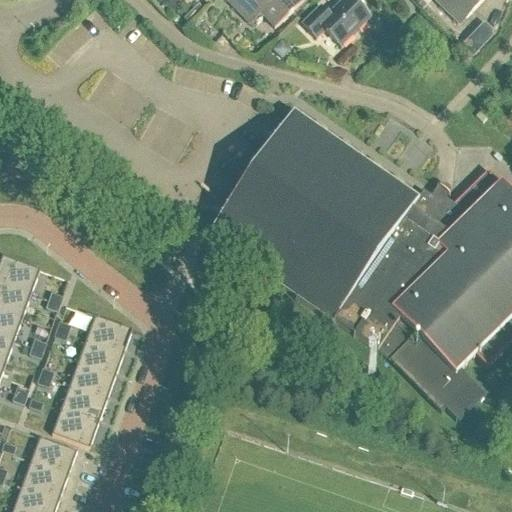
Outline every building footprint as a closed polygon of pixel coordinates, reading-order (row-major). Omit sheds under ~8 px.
[(171,18),(182,8),(174,0),(165,0),(159,6),(171,18)] [(223,0),(223,1),(249,29),(259,19),(273,33),(303,4),(299,0),(223,0)] [(432,0),(431,2),(458,29),(486,0),(432,0)] [(368,24),(346,1),(328,19),(319,10),(299,29),(315,44),(323,36),(339,52),(368,24)] [(282,44),(272,53),(281,63),(287,58),(287,49),(282,44)] [(479,115),(475,119),(482,126),(486,122),(479,115)] [(511,195),(507,197),(487,175),(454,209),(433,196),(430,201),(423,196),(418,203),(292,118),(206,242),(389,367),(442,418),(446,413),(460,427),(487,400),(460,373),(477,360),(488,371),(511,347),(511,195)] [(2,261),(0,265),(0,288),(31,299),(39,275),(2,261)] [(0,288),(0,314),(22,322),(31,299),(0,288)] [(51,298),(48,306),(59,310),(62,302),(51,298)] [(48,306),(46,313),(57,317),(59,310),(48,306)] [(0,314),(0,340),(14,346),(22,322),(0,314)] [(94,321),(85,345),(123,359),(132,335),(94,321)] [(59,327),(56,335),(67,339),(70,331),(59,327)] [(56,335),(54,342),(65,346),(67,339),(56,335)] [(0,340),(0,367),(5,369),(14,346),(0,340)] [(34,345),(32,352),(43,356),(45,348),(34,345)] [(85,345),(77,369),(115,382),(123,359),(85,345)] [(32,352),(29,360),(40,364),(43,356),(32,352)] [(77,369),(68,392),(106,406),(115,382),(77,369)] [(42,374),(40,382),(50,386),(53,378),(42,374)] [(40,382),(37,389),(48,393),(50,386),(40,382)] [(17,391),(15,399),(26,403),(28,395),(17,391)] [(68,392),(60,415),(98,429),(106,406),(68,392)] [(15,399),(12,406),(23,410),(26,403),(15,399)] [(31,405),(28,412),(39,416),(42,409),(31,405)] [(60,415),(51,440),(89,453),(98,429),(60,415)] [(39,443),(30,467),(68,481),(76,456),(39,443)] [(4,449),(1,457),(12,460),(15,453),(4,449)] [(30,467),(22,490),(59,504),(68,481),(30,467)] [(22,490),(13,511),(56,511),(59,504),(22,490)]
